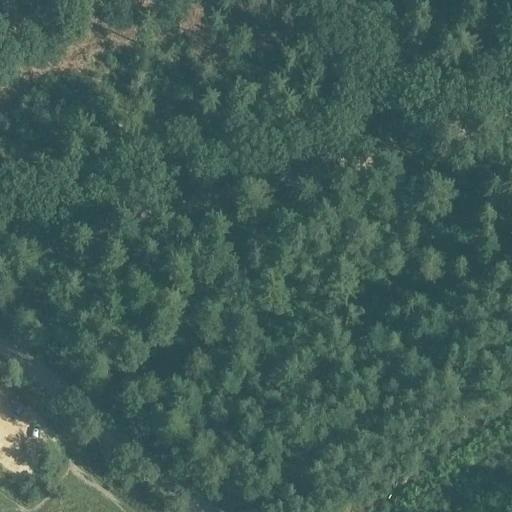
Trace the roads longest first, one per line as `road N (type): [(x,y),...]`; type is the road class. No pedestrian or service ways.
road 1 (track): [(400,150),(0,256)]
road 2 (unclassified): [(207,511),(0,341)]
road 3 (track): [(0,404),(135,511)]
